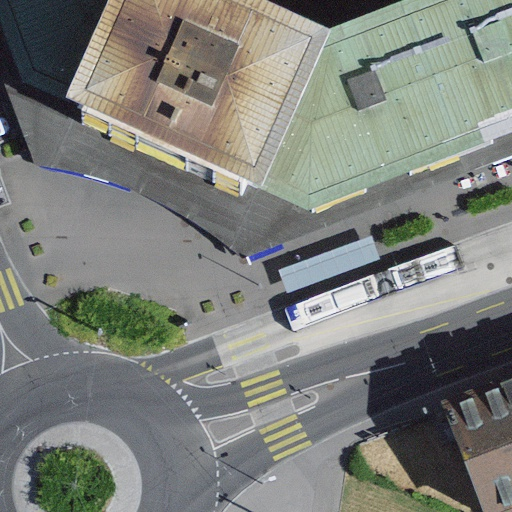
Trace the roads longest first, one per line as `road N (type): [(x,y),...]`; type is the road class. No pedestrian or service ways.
road 1 (tertiary): [(162,451),(511,324)]
road 2 (tertiary): [(162,451),(111,400),(59,395),(31,404)]
